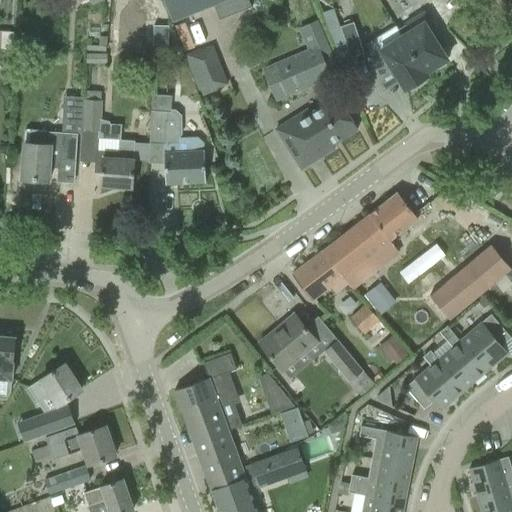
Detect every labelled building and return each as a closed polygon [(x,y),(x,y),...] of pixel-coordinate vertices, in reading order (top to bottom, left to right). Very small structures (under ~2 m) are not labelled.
[(163,0),(171,20),(212,5),(218,19),(250,6),(247,0),(163,0)] [(408,32),(401,36),(424,74),(425,73),(436,66),(438,69),(445,65),(443,62),(446,60),(431,35),(435,33),(423,14),(404,25),(408,32)] [(459,28),(466,35),(474,27),(468,20),(459,28)] [(307,50),(262,69),(275,101),(330,78),(326,70),(335,66),(317,22),(299,30),(307,50)] [(339,27),(350,58),(363,53),(353,22),(339,27)] [(427,76),(425,73),(424,74),(401,36),(395,26),(365,45),(377,79),(391,70),(404,91),(410,87),(412,91),(423,83),(421,80),(427,76)] [(0,31),(0,49),(11,50),(13,32),(0,31)] [(87,47),(86,65),(106,66),(106,48),(87,47)] [(215,47),(188,57),(201,94),(229,84),(215,47)] [(181,135),(181,116),(174,111),(170,110),(171,96),(152,95),(150,114),(149,146),(163,145),(165,185),(205,183),(204,163),(203,151),(203,142),(196,137),(179,137),(181,135)] [(357,129),(336,97),(291,125),(289,121),(275,130),(300,170),(333,149),(331,145),(357,129)] [(83,131),(99,131),(100,101),(84,101),(83,131)] [(21,181),(48,182),(49,160),(75,161),(77,134),(30,131),(29,144),(23,143),(21,181)] [(101,174),(100,186),(131,188),(133,168),(133,160),(134,141),(118,140),(97,139),(96,151),(95,151),(94,173),(101,174)] [(397,251),(389,241),(417,219),(396,193),(323,250),(348,284),(347,284),(350,288),(397,251)] [(429,296),(449,320),(510,269),(490,245),(429,296)] [(348,284),(323,250),(291,275),(311,301),(329,287),(334,294),(347,284),(348,284)] [(481,297),(476,301),(483,309),(488,305),(481,297)] [(259,344),(272,359),(282,371),(316,342),(294,315),(259,344)] [(490,315),(459,341),(485,372),(507,353),(501,346),(510,338),(490,315)] [(446,341),(432,354),(463,391),(485,372),(459,341),(446,326),(439,333),(446,341)] [(0,379),(11,380),(12,363),(15,338),(0,336),(0,379)] [(363,372),(363,371),(337,340),(323,352),(346,379),(360,396),(374,384),(371,380),(370,381),(363,372)] [(463,391),(432,354),(429,351),(422,357),(430,366),(405,388),(423,409),(432,401),(440,411),(463,391)] [(40,380),(28,388),(37,402),(49,394),(57,406),(61,403),(80,390),(63,365),(40,380)] [(368,368),(363,371),(363,372),(370,381),(371,380),(375,377),(368,368)] [(218,408),(236,401),(225,372),(174,391),(211,491),(244,478),(241,468),(218,408)] [(257,378),(271,415),(293,407),(267,374),(257,378)] [(377,400),(391,407),(388,387),(376,397),(377,400)] [(44,413),(17,422),(24,442),(74,425),(67,405),(66,405),(44,413)] [(346,412),(345,411),(327,426),(330,434),(343,429),(346,412)] [(300,422),(284,428),(289,442),(305,436),(300,422)] [(114,456),(104,427),(78,436),(75,428),(45,438),(47,446),(30,452),(35,465),(83,449),(88,465),(99,461),(100,462),(103,461),(102,460),(114,456)] [(375,439),(371,459),(410,467),(416,437),(360,427),(358,436),(375,439)] [(248,451),(252,462),(275,453),(271,443),(248,451)] [(244,478),(211,491),(218,511),(256,511),(249,491),(304,471),(296,448),(241,468),(244,478)] [(477,498),(511,487),(511,473),(507,457),(468,469),(477,498)] [(351,475),(349,484),(405,495),(410,467),(371,459),(367,478),(351,475)] [(44,481),(49,494),(89,481),(84,467),(44,481)] [(87,507),(89,511),(125,511),(133,510),(122,479),(100,487),(100,488),(83,494),(87,507)] [(349,487),(349,484),(340,483),(338,494),(347,496),(348,492),(349,487)] [(364,496),(360,511),(401,511),(405,495),(349,484),(349,487),(348,492),(364,496)] [(511,511),(511,487),(477,498),(481,511),(511,511)] [(60,496),(50,499),(52,507),(63,503),(60,496)]
